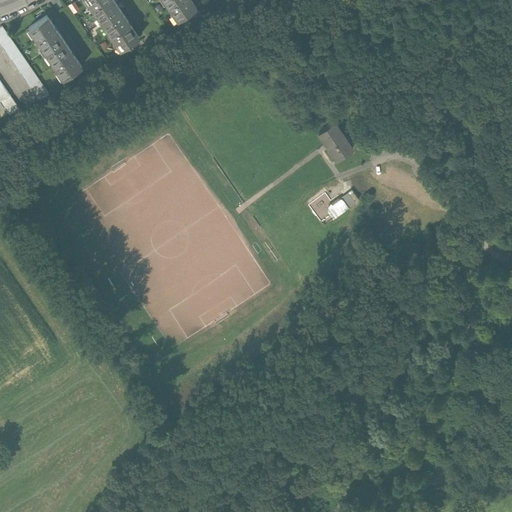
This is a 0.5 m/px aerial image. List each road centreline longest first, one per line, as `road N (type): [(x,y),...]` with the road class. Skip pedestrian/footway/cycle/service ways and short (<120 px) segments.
road 1 (track): [(511,266),(339,511)]
road 2 (unclassified): [(511,252),(496,251),(441,178),(415,160),(373,157)]
